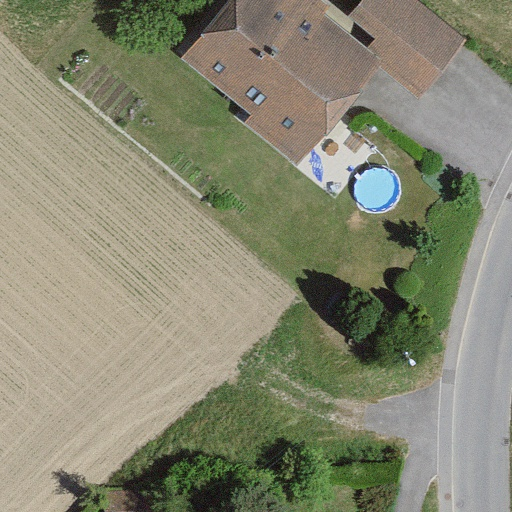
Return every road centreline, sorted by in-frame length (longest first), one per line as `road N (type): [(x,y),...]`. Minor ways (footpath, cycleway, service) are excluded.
road 1 (residential): [(484,362),(433,511)]
road 2 (tertiary): [(484,362),(488,511)]
